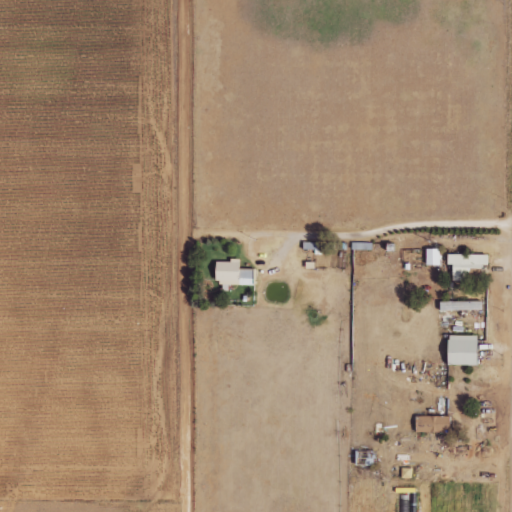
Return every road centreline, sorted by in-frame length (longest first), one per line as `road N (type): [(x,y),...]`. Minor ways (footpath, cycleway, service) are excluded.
road 1 (track): [(511,224),(190,232)]
road 2 (residential): [(165,511),(190,232)]
